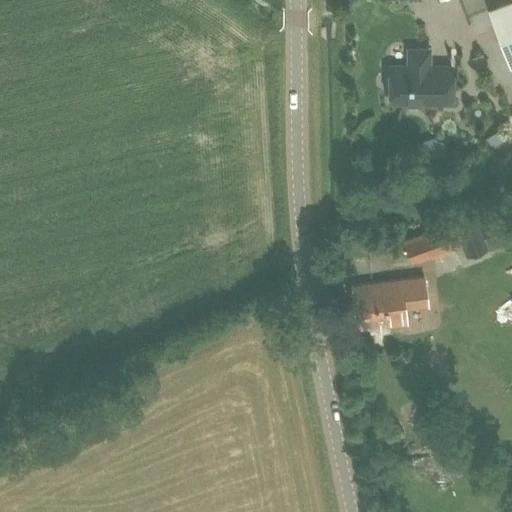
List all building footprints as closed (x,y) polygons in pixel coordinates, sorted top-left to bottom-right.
[(511,0),(490,9),(510,63),(511,62),(511,0)] [(409,46),(409,56),(409,66),(390,66),(390,76),(385,78),(390,91),(390,102),(452,102),(452,70),(429,70),(429,46),(409,46)] [(489,242),(500,238),(505,250),(511,247),(511,230),(505,212),(481,221),(489,242)] [(479,223),(456,230),(465,256),(489,248),(479,223)] [(445,224),(425,232),(404,240),(412,261),(433,253),(453,245),(452,241),(445,224)] [(358,328),(404,323),(402,307),(426,305),(423,275),(393,278),(353,282),(358,328)]
